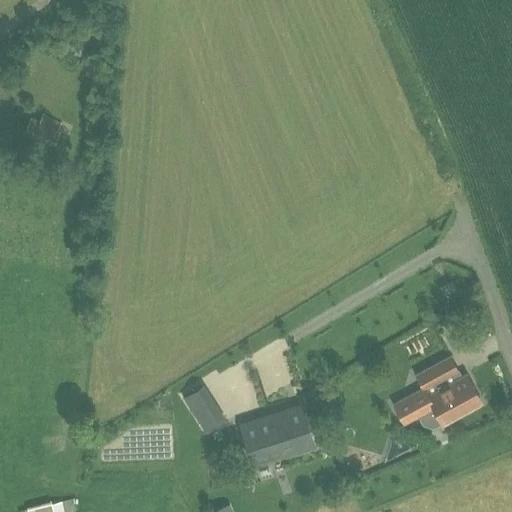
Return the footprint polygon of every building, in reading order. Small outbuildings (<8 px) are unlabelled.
[(59,130),(31,115),(21,134),(50,149),(59,130)] [(108,133),(93,132),(92,144),(107,145),(108,133)] [(434,428),(446,421),(485,400),(469,371),(461,375),(458,369),(460,368),(453,353),(419,372),(426,385),(396,401),(407,420),(418,414),(423,424),(434,428)] [(183,396),(199,422),(219,408),(203,383),(183,396)] [(294,451),(314,444),(306,419),(293,424),(287,407),(240,422),(250,452),(290,439),(294,451)] [(205,431),(225,418),(219,408),(199,422),(205,431)] [(53,511),(50,502),(28,508),(28,511),(53,511)]
